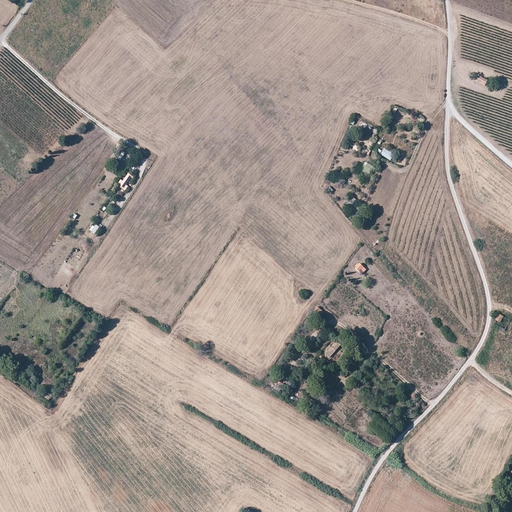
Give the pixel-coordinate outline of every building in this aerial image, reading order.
[(477,81),(485,86),(488,81),(479,77),(477,81)] [(384,148),(380,154),(390,161),(394,154),(384,148)] [(364,162),(360,170),(371,175),(375,167),(364,162)] [(124,190),(130,181),(126,178),(120,187),(124,190)] [(95,223),(90,230),(95,233),(100,226),(95,223)] [(362,275),(367,269),(359,262),(354,267),(362,275)] [(326,355),(330,358),(341,346),(338,342),(326,355)] [(464,364),(469,359),(462,353),(457,358),(464,364)] [(49,401),(53,396),(45,391),(42,396),(49,401)]
